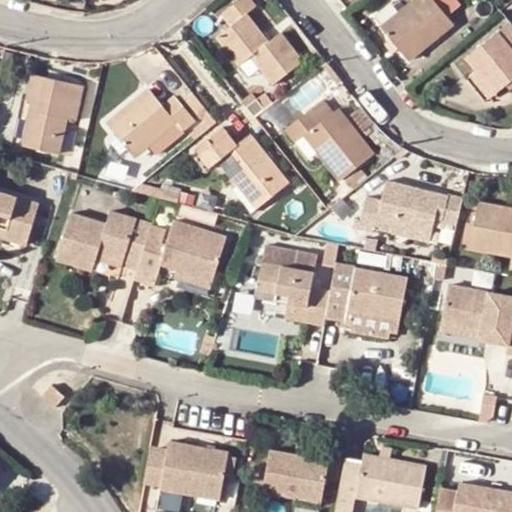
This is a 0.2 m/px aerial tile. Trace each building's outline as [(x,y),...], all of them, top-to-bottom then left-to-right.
[(254,8),(248,0),(238,0),(220,14),(228,26),(215,37),(236,65),(249,56),(270,85),(300,63),(278,33),(265,43),(245,15),(254,8)] [(459,7),(453,0),(413,0),(379,27),(405,60),(452,25),(446,17),(459,7)] [(492,94),(503,85),(511,78),(511,50),(511,49),(511,26),(509,23),(464,59),(474,72),(492,94)] [(486,99),(492,94),(474,72),(469,77),(486,99)] [(74,121),(82,85),(29,73),(23,100),(29,101),(37,102),(36,111),(27,110),(19,145),(57,154),(64,120),(74,121)] [(511,87),(511,78),(503,85),(508,90),(511,87)] [(160,105),(147,89),(105,124),(133,157),(148,144),(174,122),(181,131),(193,121),(172,95),(160,105)] [(36,111),(37,102),(29,101),(27,110),(36,111)] [(317,123),(306,111),(282,130),(293,143),(297,140),(302,136),(317,155),(338,179),(371,152),(335,108),(317,123)] [(372,126),(359,111),(348,119),(361,135),(372,126)] [(68,121),(65,150),(75,151),(78,122),(68,121)] [(181,131),(174,122),(148,144),(157,155),(183,133),(181,131)] [(235,144),(225,133),(197,155),(207,167),(216,160),(237,185),(242,181),(261,205),(288,184),(249,135),(235,144)] [(317,155),(302,136),(297,140),(312,159),(317,155)] [(373,223),(391,227),(427,237),(431,223),(438,194),(385,180),(380,199),(365,195),(355,230),(370,234),(373,223)] [(261,205),(242,181),(237,185),(256,209),(261,205)] [(454,230),(461,200),(438,194),(431,223),(454,230)] [(0,196),(0,233),(5,235),(2,245),(26,252),(40,208),(0,196)] [(193,208),(210,212),(212,201),(196,197),(193,208)] [(511,209),(477,202),(468,247),(511,255),(511,209)] [(90,277),(94,265),(96,256),(138,270),(146,244),(151,229),(106,215),(102,227),(68,217),(53,264),(90,277)] [(151,290),(157,269),(174,274),(210,285),(225,240),(170,224),(162,248),(146,244),(138,270),(135,277),(133,285),(151,290)] [(426,243),(427,237),(391,227),(389,234),(426,243)] [(285,299),(284,308),(281,322),(324,330),(325,321),(330,293),(309,290),(315,257),(261,248),(253,294),(285,299)] [(96,256),(94,265),(135,277),(138,270),(96,256)] [(325,321),(343,324),(344,315),(398,323),(404,280),(335,267),(330,293),(325,321)] [(207,293),(210,285),(174,274),(172,283),(207,293)] [(438,326),(476,334),(475,341),(504,346),(502,355),(511,357),(511,325),(510,325),(511,314),(511,299),(446,287),(438,326)] [(252,302),(284,308),(285,299),(253,294),(252,302)] [(394,343),(398,323),(344,315),(343,324),(341,334),(394,343)] [(436,334),(475,341),(476,334),(438,326),(436,334)] [(37,401),(51,413),(61,401),(47,389),(37,401)] [(156,494),(216,505),(221,478),(224,459),(224,455),(165,444),(163,456),(149,454),(144,483),(158,486),(156,494)] [(377,448),(375,459),(386,461),(388,450),(377,448)] [(317,508),(326,462),(266,452),(258,497),(317,508)] [(412,511),(415,511),(423,468),(386,461),(375,459),(360,457),(359,463),(343,461),(333,511),(350,511),(352,502),(412,511)] [(233,461),(224,459),(221,478),(230,480),(233,461)] [(511,511),(511,495),(457,485),(456,494),(439,491),(435,511),(511,511)]
